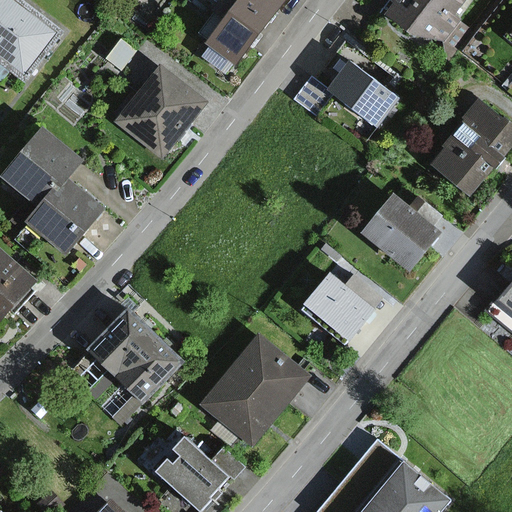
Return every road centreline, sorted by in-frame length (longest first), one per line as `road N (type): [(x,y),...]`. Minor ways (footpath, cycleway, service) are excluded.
road 1 (residential): [(0,376),(111,266),(333,0)]
road 2 (residential): [(252,511),(361,395),(511,198)]
